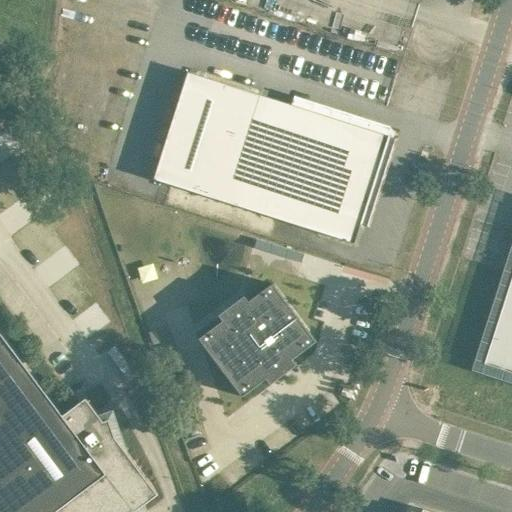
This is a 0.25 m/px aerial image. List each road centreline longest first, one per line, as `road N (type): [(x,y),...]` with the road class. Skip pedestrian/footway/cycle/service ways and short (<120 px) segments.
road 1 (unclassified): [(379,410),(509,0)]
road 2 (unclassified): [(379,410),(511,453)]
road 3 (unclassified): [(311,511),(379,410)]
